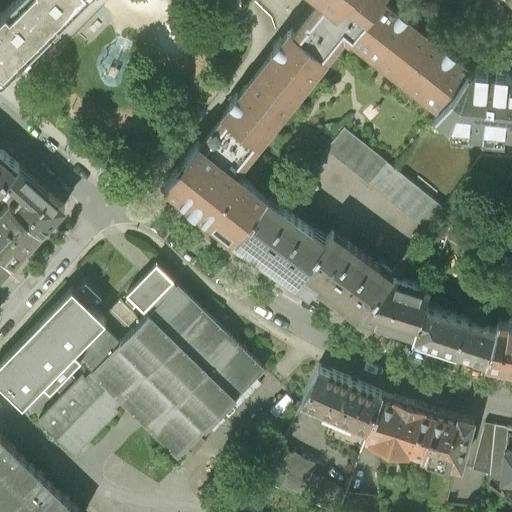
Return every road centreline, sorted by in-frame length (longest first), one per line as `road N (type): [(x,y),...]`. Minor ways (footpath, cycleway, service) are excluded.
road 1 (residential): [(101,210),(136,211),(256,297),(368,354),(511,394)]
road 2 (residential): [(101,210),(0,324)]
road 3 (residential): [(101,210),(0,116)]
